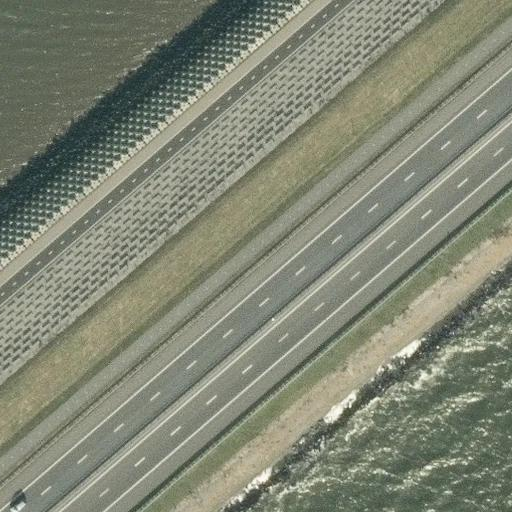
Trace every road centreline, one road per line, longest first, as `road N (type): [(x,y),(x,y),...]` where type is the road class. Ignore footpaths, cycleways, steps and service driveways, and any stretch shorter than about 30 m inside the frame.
road 1 (motorway): [(511,81),(12,511)]
road 2 (motorway): [(77,511),(511,136)]
